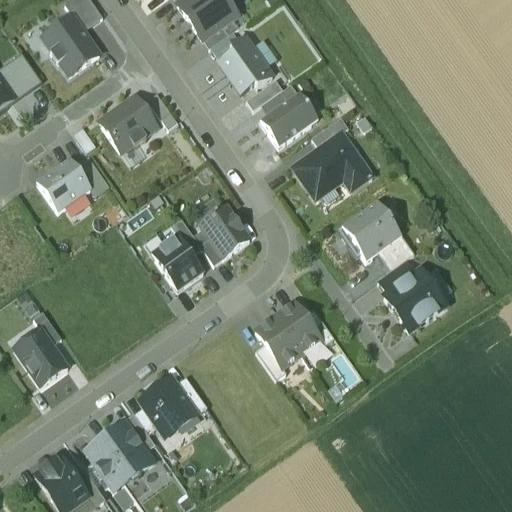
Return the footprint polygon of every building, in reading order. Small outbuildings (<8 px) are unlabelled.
[(102,24),(84,0),(79,0),(64,12),(71,23),(82,38),(102,24)] [(172,0),(169,2),(176,12),(189,3),(192,0),(172,0)] [(192,0),(189,3),(176,12),(195,38),(201,46),(230,26),(232,24),(225,14),(233,8),(227,0),(192,0)] [(82,38),(71,23),(41,44),(50,58),(49,59),(57,71),(58,69),(68,83),(98,61),(82,38)] [(230,26),(201,46),(208,56),(237,35),(230,26)] [(271,84),(244,45),(228,56),(231,60),(218,70),(239,100),(253,91),(256,95),(271,84)] [(0,73),(0,87),(12,105),(4,110),(6,113),(41,89),(21,59),(0,73)] [(4,110),(12,105),(0,87),(0,117),(6,113),(4,110)] [(290,91),(260,112),(267,122),(297,101),(290,91)] [(176,129),(156,100),(146,107),(167,136),(176,129)] [(267,122),(259,128),(277,154),(317,126),(298,100),(297,101),(267,122)] [(133,104),(121,113),(122,115),(112,122),(110,120),(98,129),(118,158),(130,149),(133,154),(145,145),(144,143),(155,135),(133,104)] [(340,125),(310,145),(317,155),(340,139),(340,140),(347,135),(340,125)] [(80,139),(93,155),(100,149),(88,133),(80,139)] [(317,155),(291,174),(314,206),(342,187),(349,197),(367,185),(368,186),(371,184),(370,183),(370,182),(340,140),(340,139),(317,155)] [(108,193),(87,164),(74,173),(90,195),(95,202),(108,193)] [(74,173),(69,165),(35,189),(56,219),(90,195),(74,173)] [(360,262),(364,269),(376,261),(400,243),(376,209),(336,237),(356,265),(360,262)] [(224,212),(198,231),(202,235),(222,265),(248,247),(224,212)] [(192,242),(180,227),(170,234),(176,242),(177,242),(191,263),(201,256),(192,242)] [(222,265),(202,235),(192,242),(201,256),(213,272),(222,265)] [(191,263),(177,242),(176,242),(150,261),(176,297),(203,279),(191,263)] [(413,261),(400,243),(376,261),(389,279),(405,267),(413,261)] [(389,279),(376,288),(385,301),(414,280),(405,267),(389,279)] [(385,301),(383,303),(392,316),(395,316),(400,323),(398,325),(408,339),(444,313),(419,277),(414,280),(385,301)] [(303,322),(293,308),(274,322),(300,359),(319,346),(320,346),(303,322)] [(333,344),(313,315),(303,322),(320,346),(319,346),(323,352),(333,344)] [(60,345),(42,319),(32,325),(39,335),(51,352),(60,345)] [(300,359),(274,322),(254,336),(264,350),(281,373),(300,359)] [(51,352),(39,335),(12,354),(40,393),(67,375),(51,352)] [(281,373),(264,350),(254,357),(275,386),(285,378),(281,373)] [(206,413),(185,384),(175,391),(196,420),(206,413)] [(175,391),(171,385),(138,408),(143,414),(157,433),(159,438),(173,428),(177,434),(196,420),(175,391)] [(157,433),(143,414),(137,418),(133,421),(147,441),(157,433)] [(133,421),(132,420),(109,437),(111,439),(124,430),(144,457),(153,450),(147,441),(133,421)] [(111,439),(85,457),(113,496),(127,486),(132,488),(137,484),(137,479),(152,469),(144,457),(124,430),(111,439)] [(59,463),(33,481),(55,511),(72,511),(86,503),(87,502),(73,482),(59,463)] [(93,511),(104,505),(83,475),(73,482),(87,502),(86,503),(93,511)]
